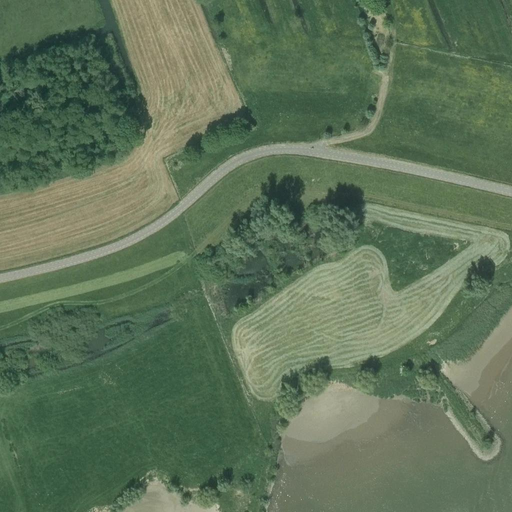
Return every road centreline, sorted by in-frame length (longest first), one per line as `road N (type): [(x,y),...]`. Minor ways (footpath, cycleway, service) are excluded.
road 1 (unclassified): [(0,277),(126,242),(244,159),(269,151),(326,151),(511,194)]
road 2 (track): [(396,31),(395,72),(367,131),(293,149)]
